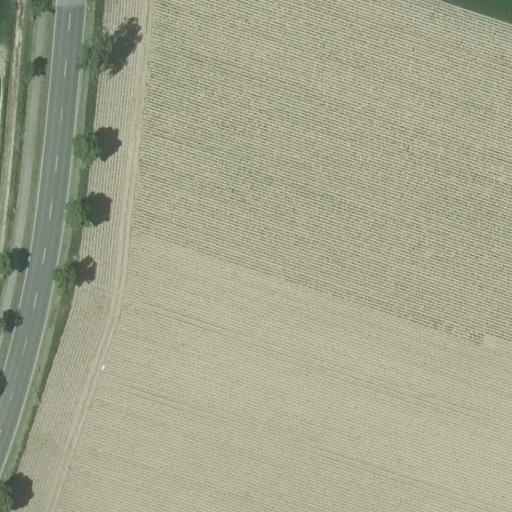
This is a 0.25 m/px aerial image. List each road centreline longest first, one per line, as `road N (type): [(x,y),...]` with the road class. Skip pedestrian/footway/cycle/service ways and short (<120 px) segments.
road 1 (primary): [(0,427),(44,251),(69,0)]
road 2 (track): [(19,0),(0,227)]
